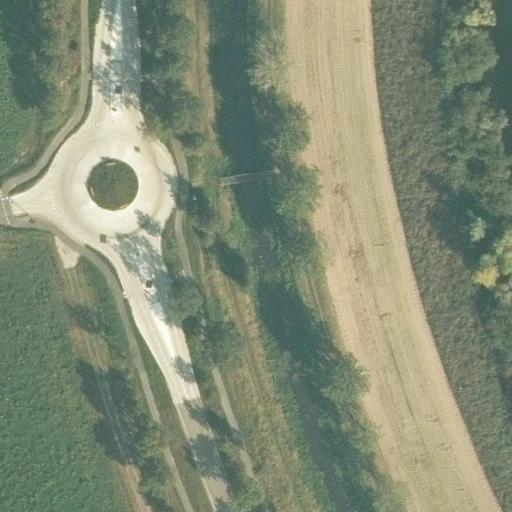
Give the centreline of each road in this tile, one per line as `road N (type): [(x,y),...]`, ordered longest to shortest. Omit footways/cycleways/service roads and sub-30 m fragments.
road 1 (secondary): [(106,235),(183,385)]
road 2 (secondary): [(183,385),(145,224)]
road 3 (secondary): [(118,0),(97,136)]
road 4 (secondary): [(130,137),(120,0)]
road 5 (secondary): [(229,511),(183,385)]
